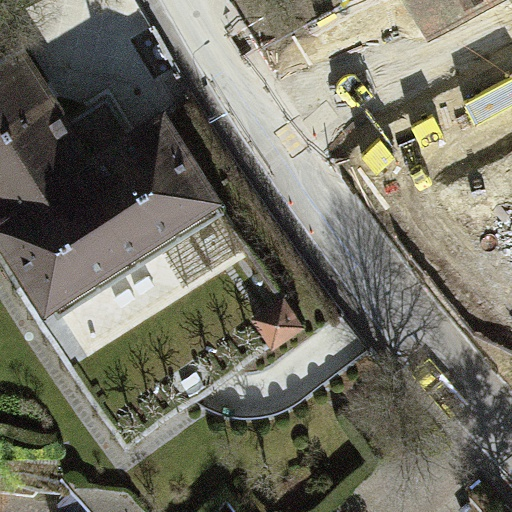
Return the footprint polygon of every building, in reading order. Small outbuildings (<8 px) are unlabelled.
[(408,0),(434,47),(479,23),(466,0),(408,0)] [(18,45),(0,56),(0,219),(57,310),(221,206),(161,112),(110,143),(86,105),(65,119),(18,45)] [(282,295),(253,316),(272,343),(301,322),(282,295)] [(328,389),(215,484),(238,511),(276,511),(367,435),(328,389)] [(151,511),(134,493),(72,486),(59,499),(57,511),(151,511)]
